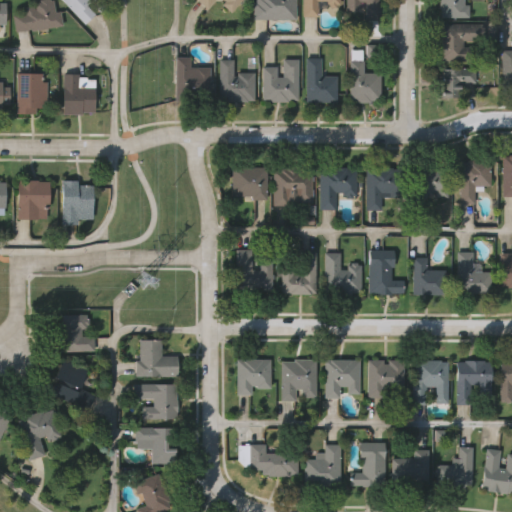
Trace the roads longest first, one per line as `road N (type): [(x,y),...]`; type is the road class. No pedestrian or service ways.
road 1 (residential): [(0,145),(112,146),(195,133),(431,134),(511,118)]
road 2 (residential): [(195,133),(208,212),(211,464),(226,495),(267,511)]
road 3 (residential): [(210,326),(511,324)]
road 4 (residential): [(20,262),(209,256)]
road 5 (residential): [(405,135),(406,0)]
